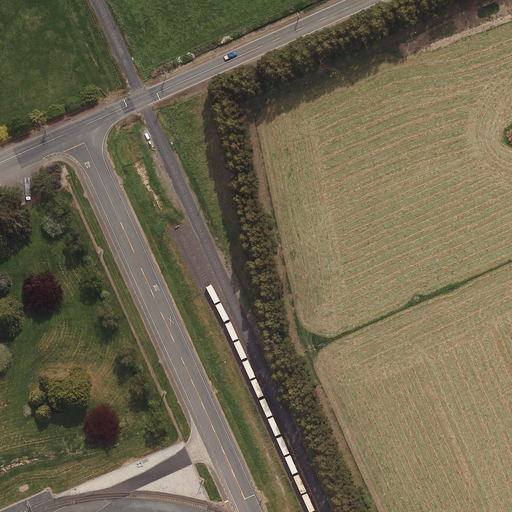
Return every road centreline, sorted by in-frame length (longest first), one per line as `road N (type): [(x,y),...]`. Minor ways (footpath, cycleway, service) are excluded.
road 1 (tertiary): [(250,511),(77,128)]
road 2 (secondary): [(77,128),(364,0)]
